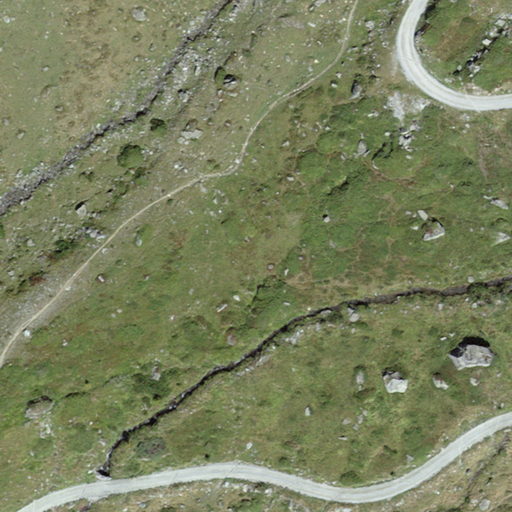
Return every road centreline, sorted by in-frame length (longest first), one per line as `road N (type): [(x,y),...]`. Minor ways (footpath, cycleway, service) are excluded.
road 1 (track): [(28,511),(61,496),(204,472),(255,473),(323,493),(378,493),(511,418)]
road 2 (track): [(511,100),(470,103),(423,80),(404,43),(420,0)]
